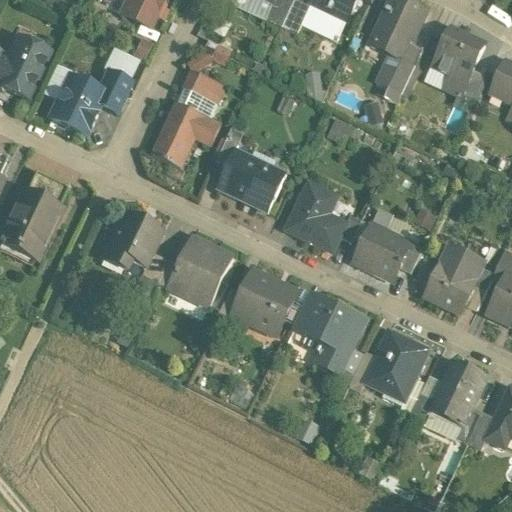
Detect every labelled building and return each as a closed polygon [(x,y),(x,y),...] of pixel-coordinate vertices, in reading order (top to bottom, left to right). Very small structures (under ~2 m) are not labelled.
[(163,0),(127,0),(129,1),(122,16),(150,29),(163,0)] [(249,0),(269,10),(270,10),(275,0),(249,0)] [(295,0),(275,0),(270,10),(269,10),(263,21),(281,30),(295,0)] [(295,0),(281,30),(295,37),(311,5),(309,4),(311,0),(295,0)] [(356,0),(311,0),(309,4),(311,5),(347,22),(356,0)] [(403,0),(392,0),(370,46),(401,61),(402,61),(410,45),(427,11),(403,0)] [(452,30),(434,69),(465,84),(467,85),(473,71),(485,45),(474,40),(474,41),(465,38),(466,36),(452,30)] [(217,48),(208,43),(202,56),(211,61),(217,48)] [(220,45),(214,62),(227,66),(233,50),(220,45)] [(410,45),(402,61),(401,61),(399,67),(412,73),(422,51),(410,45)] [(49,57),(28,47),(25,53),(16,48),(9,62),(1,58),(0,59),(0,93),(1,95),(3,91),(26,103),(49,57)] [(511,65),(505,63),(490,94),(511,104),(511,65)] [(412,73),(399,67),(388,90),(400,96),(412,73)] [(473,71),(467,85),(465,84),(460,94),(473,101),(485,77),(473,71)] [(132,86),(107,74),(97,95),(103,98),(99,108),(117,117),(132,86)] [(223,93),(198,81),(191,96),(216,108),(223,93)] [(97,95),(69,82),(50,120),(85,137),(99,108),(103,98),(97,95)] [(219,130),(175,110),(152,159),(151,159),(150,160),(180,174),(180,173),(179,172),(193,142),(209,150),(219,130)] [(465,138),(457,154),(478,165),(487,149),(465,138)] [(237,150),(225,144),(215,165),(227,171),(235,155),(237,150)] [(285,178),(235,155),(227,171),(217,193),(267,216),(285,178)] [(67,191),(36,175),(26,196),(57,211),(67,191)] [(336,201),(308,187),(286,233),(332,255),(339,241),(346,227),(328,219),(336,201)] [(26,196),(22,194),(0,239),(0,246),(37,264),(61,213),(57,211),(26,196)] [(162,236),(124,218),(102,263),(124,274),(128,266),(143,273),(144,273),(152,257),(162,236)] [(346,227),(339,241),(350,246),(361,225),(350,220),(346,227)] [(411,249),(372,230),(355,267),(378,278),(376,280),(378,281),(382,273),(394,279),(393,281),(395,282),(399,273),(400,272),(401,272),(402,269),(401,269),(411,249)] [(232,261),(192,241),(178,269),(168,290),(208,310),(232,261)] [(411,249),(401,269),(402,269),(401,272),(400,272),(399,273),(411,279),(422,254),(411,249)] [(484,269),(450,252),(441,270),(476,286),(479,275),(481,276),(484,269)] [(168,264),(152,257),(144,273),(143,273),(140,279),(157,287),(168,264)] [(511,274),(511,261),(505,258),(493,282),(504,287),(508,278),(510,279),(511,274)] [(168,264),(157,287),(167,292),(168,290),(178,269),(168,264)] [(476,286),(441,270),(426,301),(460,318),(465,309),(476,286)] [(297,296),(253,275),(242,299),(233,319),(276,340),(297,296)] [(481,276),(479,275),(476,286),(465,309),(477,315),(493,282),(481,276)] [(511,279),(510,279),(508,278),(504,287),(489,319),(504,326),(507,320),(511,322),(511,279)] [(242,299),(230,293),(218,316),(231,323),(233,319),(242,299)] [(310,299),(293,334),(304,339),(318,311),(316,311),(320,304),(310,299)] [(367,326),(320,304),(316,311),(318,311),(304,339),(306,340),(307,337),(326,346),(317,365),(343,377),(367,326)] [(429,356),(389,337),(377,362),(365,388),(385,397),(386,397),(389,391),(408,400),(429,356)] [(366,357),(354,382),(365,388),(377,362),(366,357)] [(486,383),(454,368),(436,407),(431,418),(463,433),(470,418),(486,383)] [(365,388),(354,382),(350,392),(360,397),(365,388)] [(408,400),(389,391),(386,397),(385,397),(383,402),(403,411),(408,400)] [(511,395),(510,395),(495,425),(486,445),(487,445),(506,454),(511,443),(511,395)] [(436,407),(421,400),(410,423),(423,429),(429,417),(431,418),(436,407)] [(463,433),(457,445),(468,450),(481,423),(470,418),(463,433)] [(481,423),(468,450),(482,457),(487,445),(486,445),(495,425),(483,419),(481,423)]
